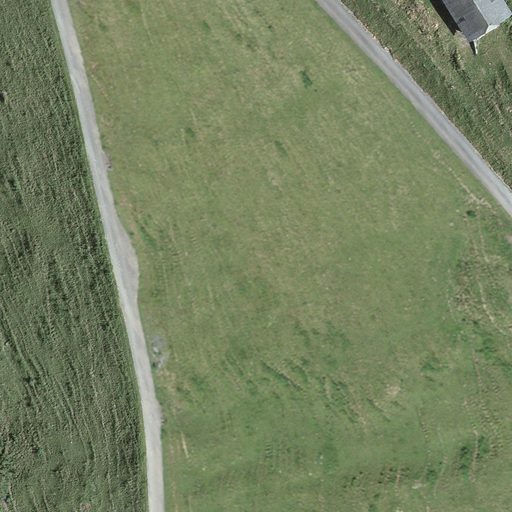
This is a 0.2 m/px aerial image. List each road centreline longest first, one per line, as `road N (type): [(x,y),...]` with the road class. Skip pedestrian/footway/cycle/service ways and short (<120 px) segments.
road 1 (track): [(161,511),(159,434),(68,0)]
road 2 (track): [(511,197),(328,0)]
